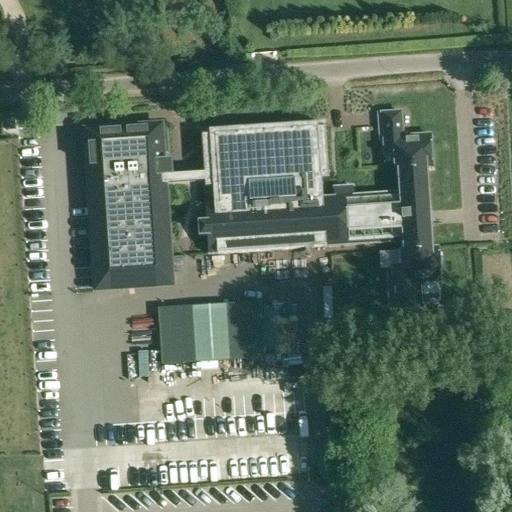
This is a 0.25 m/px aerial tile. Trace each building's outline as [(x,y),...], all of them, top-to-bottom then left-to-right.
[(397,154),(398,171),(426,169),(432,169),(429,136),(402,138),(400,113),(378,115),(380,141),(383,141),(384,155),(397,154)] [(431,250),(426,169),(398,171),(399,194),(352,197),(352,188),(334,189),(334,199),(321,199),(320,182),(328,181),(325,127),(317,128),(317,125),(208,132),(208,135),(201,136),(204,190),(213,189),(214,207),(205,207),(209,255),(403,242),(403,252),(437,250),(437,249),(431,250)] [(160,127),(85,132),(96,291),(171,286),(164,177),(171,177),(170,163),(150,164),(149,155),(162,155),(160,127)] [(439,282),(437,250),(403,252),(405,268),(392,269),(393,283),(390,284),(391,310),(414,308),(412,284),(439,282)] [(181,309),(184,367),(244,363),(241,306),(181,309)] [(219,417),(299,412),(297,380),(217,385),(219,417)] [(334,412),(336,433),(349,432),(347,411),(334,412)]
